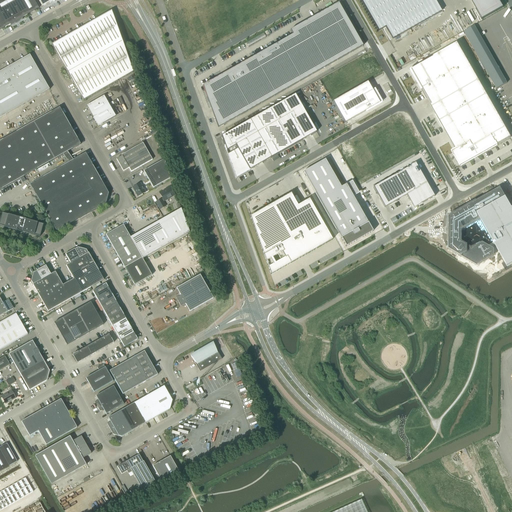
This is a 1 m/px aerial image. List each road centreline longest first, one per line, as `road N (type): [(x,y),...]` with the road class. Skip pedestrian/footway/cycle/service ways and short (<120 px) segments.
road 1 (unclassified): [(87,228),(120,210),(124,196),(29,29)]
road 2 (unclassified): [(163,358),(188,411),(111,456),(69,381)]
road 3 (tertiary): [(226,237),(148,30)]
road 4 (unclassified): [(459,198),(278,300)]
road 5 (unclassified): [(232,200),(405,102)]
road 6 (unclassified): [(87,228),(163,358)]
road 7 (unclassified): [(232,200),(186,69)]
road 8 (unclassified): [(186,69),(306,0)]
road 9 (tertiary): [(252,317),(276,370),(325,416)]
road 10 (unclassified): [(69,381),(9,274)]
road 11 (tertiary): [(325,416),(279,359),(261,313)]
